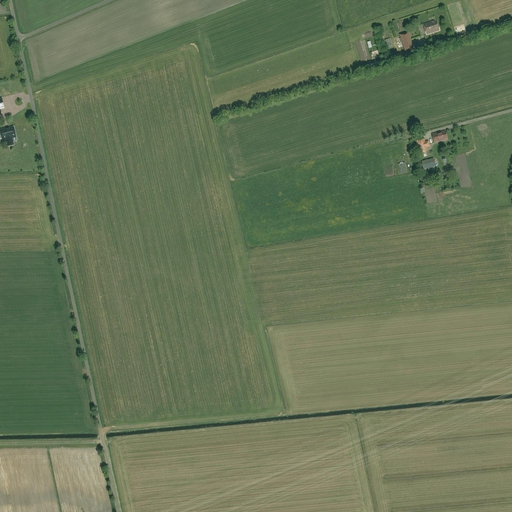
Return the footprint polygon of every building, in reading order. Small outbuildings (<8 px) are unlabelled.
[(439,31),(436,21),(423,25),(426,35),(439,31)] [(406,40),(404,34),(400,35),(405,52),(413,49),(410,38),(406,40)] [(21,93),(9,96),(11,102),(22,99),(21,93)] [(14,128),(5,130),(5,129),(0,130),(0,132),(0,137),(0,139),(2,139),(2,140),(6,139),(8,146),(13,145),(12,137),(16,136),(14,128)] [(447,139),(445,131),(432,134),(434,143),(447,139)] [(416,141),(419,154),(427,152),(426,148),(430,147),(428,141),(425,142),(424,139),(416,141)] [(434,158),(421,161),(423,169),(436,166),(434,158)]
